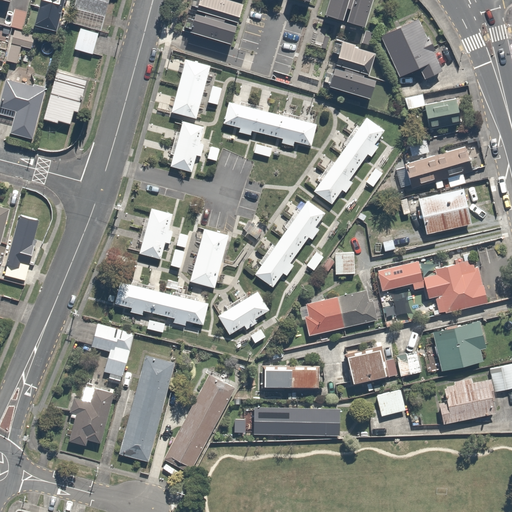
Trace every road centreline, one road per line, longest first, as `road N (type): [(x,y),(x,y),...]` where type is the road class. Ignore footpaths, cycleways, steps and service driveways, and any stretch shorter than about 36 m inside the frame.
road 1 (residential): [(0,442),(101,187)]
road 2 (residential): [(101,187),(153,0)]
road 3 (residential): [(142,506),(16,473)]
